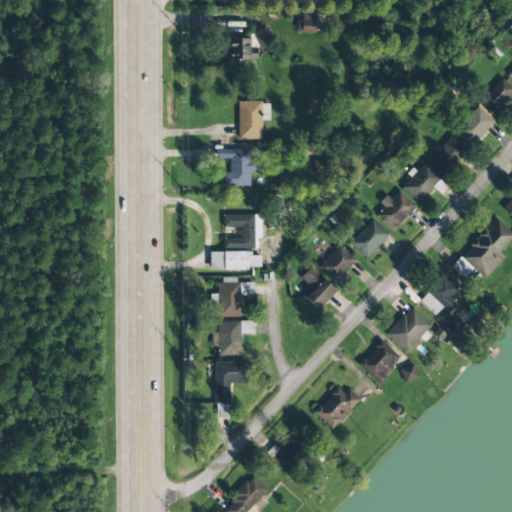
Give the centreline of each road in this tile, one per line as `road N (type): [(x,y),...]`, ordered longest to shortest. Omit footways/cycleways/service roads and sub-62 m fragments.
road 1 (residential): [(132,498),(176,496),(205,480),(511,150)]
road 2 (secondary): [(128,0),(132,511)]
